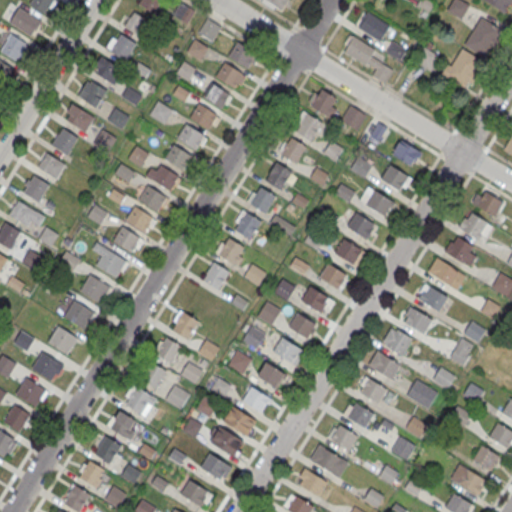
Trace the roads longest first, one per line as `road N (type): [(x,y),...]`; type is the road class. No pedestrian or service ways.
road 1 (residential): [(330,0),(11,511)]
road 2 (residential): [(511,72),(236,511)]
road 3 (residential): [(511,182),(216,0)]
road 4 (residential): [(94,0),(0,154)]
